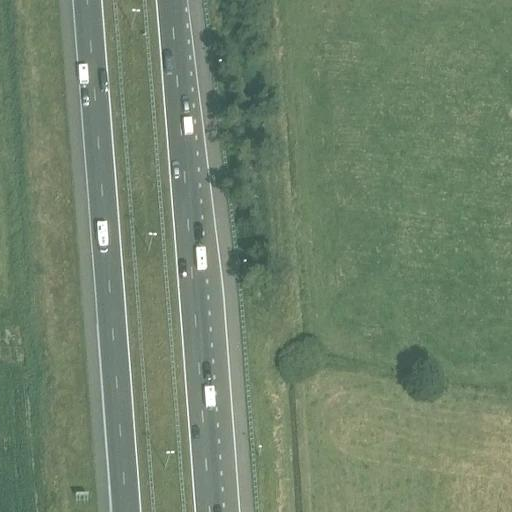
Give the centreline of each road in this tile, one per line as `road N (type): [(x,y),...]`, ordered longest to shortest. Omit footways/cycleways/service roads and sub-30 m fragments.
road 1 (motorway): [(85,0),(125,511)]
road 2 (motorway): [(206,511),(169,0)]
